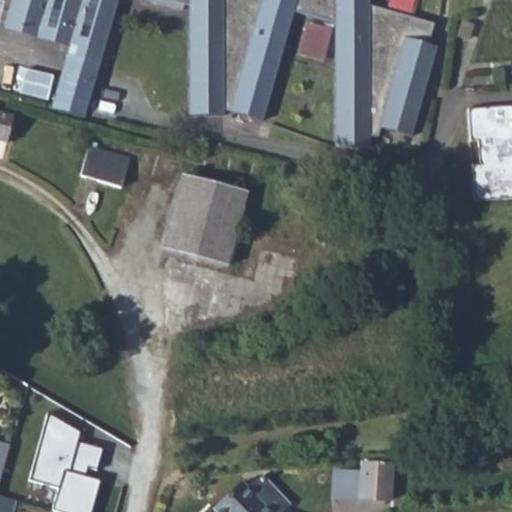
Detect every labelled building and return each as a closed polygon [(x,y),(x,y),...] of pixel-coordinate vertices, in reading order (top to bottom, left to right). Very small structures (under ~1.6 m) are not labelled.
[(10,0),(4,21),(68,40),(63,56),(97,66),(116,0),(138,0),(180,12),(182,8),(187,9),(184,118),(218,118),(218,113),(257,125),(288,16),(332,29),(330,151),(363,152),(364,140),(373,140),(374,133),(406,143),(434,55),(424,52),(426,44),(429,46),(433,32),(385,17),(384,22),(366,17),(366,0),(10,0)] [(390,0),(389,5),(415,12),(418,0),(390,0)] [(49,104),(83,113),(97,66),(63,56),(49,104)] [(511,107),(463,110),(470,201),(511,198),(511,107)] [(0,141),(8,144),(14,117),(0,113),(0,141)] [(129,161),(88,149),(80,177),(121,189),(129,161)] [(227,266),(246,192),(183,176),(164,250),(227,266)] [(82,433),(46,415),(29,481),(58,488),(53,509),(63,511),(90,511),(103,449),(80,442),(82,433)] [(0,439),(0,483),(11,442),(0,439)] [(359,496),(385,498),(388,465),(361,463),(360,473),(359,496)] [(330,494),(359,496),(360,473),(331,471),(330,494)] [(280,511),(290,504),(263,475),(248,488),(242,482),(215,508),(211,504),(202,511),(280,511)] [(0,511),(12,511),(15,499),(0,495),(0,497),(0,511)]
